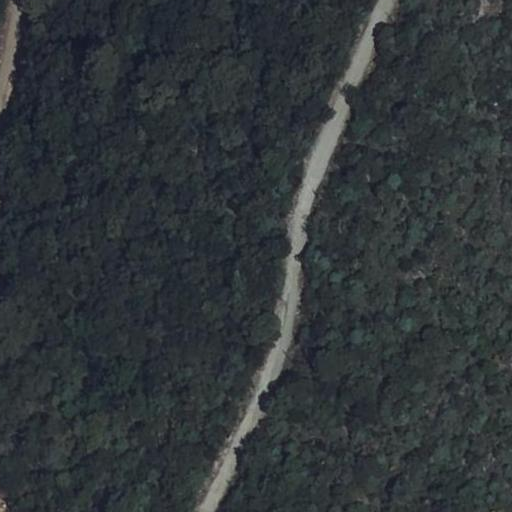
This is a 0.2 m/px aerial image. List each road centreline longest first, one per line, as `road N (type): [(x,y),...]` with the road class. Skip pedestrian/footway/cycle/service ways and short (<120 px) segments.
road 1 (unclassified): [(388,0),(304,202),(282,348),(207,511)]
road 2 (unclassified): [(0,137),(18,0)]
